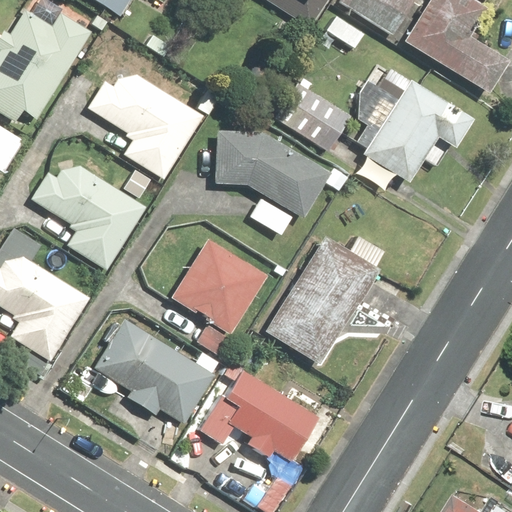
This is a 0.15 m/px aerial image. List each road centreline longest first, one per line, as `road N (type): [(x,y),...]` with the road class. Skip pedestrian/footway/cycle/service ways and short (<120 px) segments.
road 1 (residential): [(511,247),(346,511)]
road 2 (tertiary): [(128,511),(0,428)]
